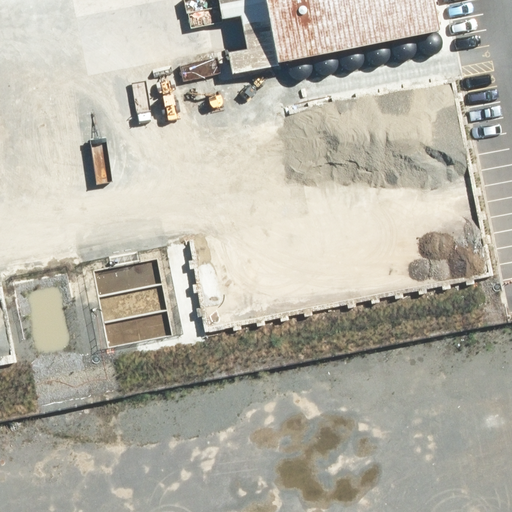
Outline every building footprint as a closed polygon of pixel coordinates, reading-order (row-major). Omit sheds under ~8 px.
[(431,0),(270,0),(285,66),(439,32),(431,0)] [(101,322),(36,310),(27,366),(52,419),(101,404),(91,376),(101,322)] [(225,399),(188,411),(201,449),(238,437),(225,399)] [(488,511),(471,422),(312,453),(313,462),(294,465),(298,484),(315,480),(321,511),(488,511)] [(138,423),(114,431),(125,466),(149,458),(138,423)]
